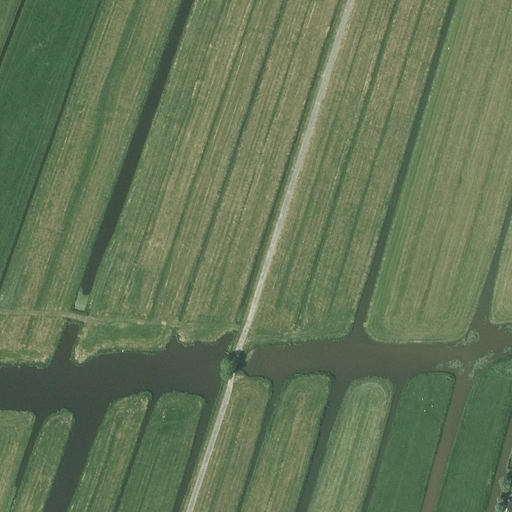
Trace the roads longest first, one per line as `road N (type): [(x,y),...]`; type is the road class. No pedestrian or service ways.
road 1 (track): [(351,0),(187,511)]
road 2 (track): [(244,329),(0,311)]
